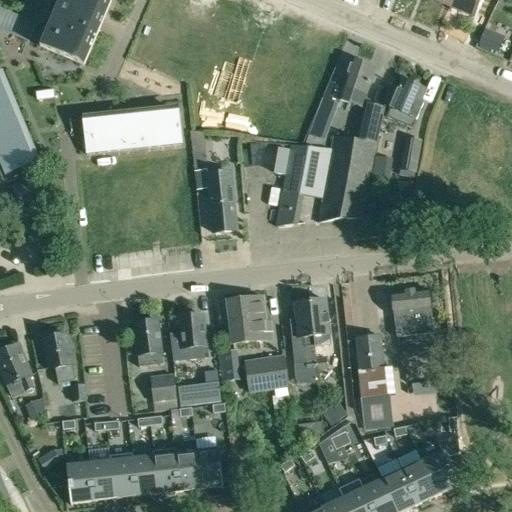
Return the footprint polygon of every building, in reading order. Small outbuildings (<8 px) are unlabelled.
[(84,67),(96,38),(112,0),(60,0),(48,29),(40,49),(84,67)] [(162,0),(153,23),(183,35),(197,0),(162,0)] [(429,0),(449,8),(452,0),(429,0)] [(452,0),(449,8),(473,18),(480,0),(452,0)] [(218,2),(201,43),(225,53),(242,12),(218,2)] [(0,9),(0,31),(27,43),(34,25),(0,9)] [(242,12),(225,53),(249,64),(266,23),(242,12)] [(486,31),(479,46),(497,53),(504,39),(486,31)] [(290,34),(271,78),(302,91),(297,104),(312,111),(326,78),(313,72),(323,48),(290,34)] [(330,83),(322,100),(339,106),(340,106),(341,102),(361,108),(364,97),(366,98),(375,70),(351,62),(343,87),(330,83)] [(385,108),(391,110),(391,111),(388,119),(412,130),(415,121),(416,121),(423,106),(419,104),(425,91),(403,82),(399,91),(389,87),(385,108)] [(7,97),(0,99),(0,125),(16,119),(8,100),(7,97)] [(384,109),(363,104),(355,141),(377,146),(384,109)] [(303,118),(243,110),(240,134),(300,142),(303,118)] [(155,116),(158,148),(183,146),(182,144),(179,113),(155,116)] [(158,148),(155,116),(152,116),(131,118),(134,151),(155,148),(158,148)] [(110,120),(107,121),(110,153),(114,153),(134,151),(131,118),(110,120)] [(0,151),(25,142),(24,139),(16,119),(0,125),(0,151)] [(86,156),(110,153),(107,121),(83,123),(86,155),(86,156)] [(313,126),(309,136),(324,141),(326,142),(329,132),(313,126)] [(358,144),(334,139),(332,153),(292,148),(276,228),(297,227),(306,182),(325,186),(318,225),(364,219),(370,185),(372,173),(376,147),(364,145),(358,144)] [(422,142),(404,139),(399,172),(416,175),(422,142)] [(34,164),(25,142),(0,151),(0,165),(4,177),(5,176),(34,164)] [(243,167),(251,167),(250,151),(242,152),(243,167)] [(208,171),(196,173),(198,192),(209,191),(211,207),(214,235),(236,233),(233,204),(230,174),(208,177),(208,171)] [(387,176),(372,173),(370,185),(385,188),(387,176)] [(18,207),(50,197),(44,177),(11,188),(18,207)] [(33,206),(41,234),(60,228),(51,200),(33,206)] [(428,291),(392,296),(397,339),(433,335),(428,291)] [(263,298),(227,303),(232,346),(272,341),(270,325),(266,325),(263,298)] [(326,302),(310,304),(314,338),(314,348),(331,347),(330,337),(326,302)] [(295,321),(289,321),(294,367),(306,365),(306,361),(316,360),(314,348),(314,338),(310,304),(294,305),(295,321)] [(180,333),(170,334),(173,362),(205,359),(204,348),(207,348),(204,317),(193,318),(190,316),(185,317),(183,319),(179,320),(180,333)] [(137,326),(134,327),(137,358),(138,358),(139,369),(164,366),(162,354),(159,323),(147,324),(145,322),(139,323),(137,326)] [(50,340),(44,341),(50,371),(55,370),(58,385),(76,382),(72,366),(73,366),(66,336),(61,337),(57,336),(51,337),(50,340)] [(473,336),(459,337),(461,359),(476,358),(473,336)] [(358,373),(385,370),(381,338),(354,341),(358,373)] [(19,347),(0,354),(0,367),(7,386),(20,381),(25,393),(34,389),(29,377),(31,376),(19,347)] [(240,382),(237,352),(218,354),(222,384),(240,382)] [(284,358),(245,364),(250,394),(288,389),(284,358)] [(326,359),(316,360),(317,372),(327,371),(326,359)] [(316,360),(306,361),(306,365),(307,373),(315,373),(317,372),(316,360)] [(385,370),(358,373),(361,400),(394,396),(391,369),(385,370)] [(178,388),(180,409),(222,404),(218,372),(204,374),(206,385),(178,388)] [(175,376),(151,379),(153,390),(154,403),(178,400),(175,376)] [(72,388),(73,404),(85,403),(84,386),(72,388)] [(213,415),(225,414),(224,406),(212,407),(213,415)] [(179,411),(180,419),(192,418),(191,410),(179,411)] [(162,426),(161,418),(149,420),(150,428),(162,426)] [(449,432),(457,431),(456,419),(448,419),(449,432)] [(137,421),(138,429),(150,428),(149,420),(137,421)] [(63,431),(75,430),(74,422),(62,423),(63,431)] [(119,431),(118,423),(106,424),(107,432),(119,431)] [(107,432),(106,424),(94,425),(95,433),(107,432)] [(393,431),(395,439),(407,436),(405,428),(393,431)] [(350,445),(347,437),(339,440),(343,448),(350,445)] [(387,445),(385,437),(373,440),(375,448),(387,445)] [(441,452),(421,462),(437,497),(457,488),(457,489),(458,489),(446,462),(445,460),(459,454),(458,451),(458,437),(438,444),(441,452)] [(343,448),(339,440),(332,444),(336,451),(343,448)] [(174,450),(153,452),(158,496),(179,494),(174,450)] [(175,450),(174,450),(179,494),(201,491),(196,453),(176,455),(175,450)] [(219,450),(196,453),(201,491),(222,489),(222,490),(223,490),(219,450)] [(37,461),(45,473),(61,463),(53,451),(37,461)] [(153,457),(132,460),(136,498),(158,496),(153,452),(152,453),(153,457)] [(305,465),(315,458),(310,452),(300,459),(305,465)] [(130,455),(110,457),(115,501),(123,500),(136,498),(132,460),(131,460),(130,455)] [(110,462),(89,464),(93,503),(115,501),(110,457),(109,457),(110,462)] [(285,474),(294,467),(290,461),(280,468),(285,474)] [(421,462),(401,471),(418,506),(437,497),(421,462)] [(89,464),(67,467),(71,507),(72,507),(72,505),(93,503),(89,464)] [(401,471),(382,480),(396,511),(405,511),(418,506),(401,471)] [(359,480),(358,481),(372,511),(396,511),(382,480),(363,489),(359,480)] [(348,511),(372,511),(358,481),(339,490),(348,511)] [(342,499),(323,508),(325,511),(348,511),(339,490),(338,490),(342,499)]
